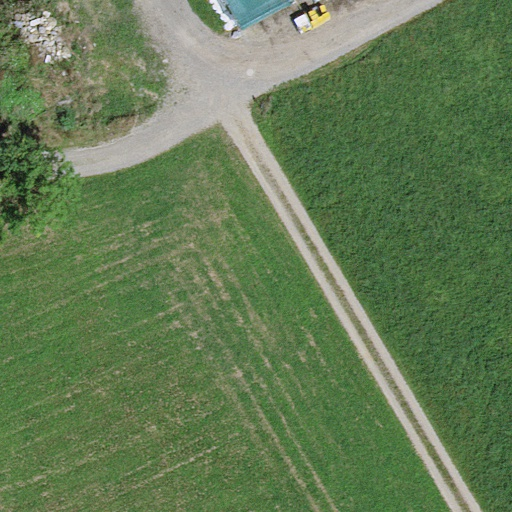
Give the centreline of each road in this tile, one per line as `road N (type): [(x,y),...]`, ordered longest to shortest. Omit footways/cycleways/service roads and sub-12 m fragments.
road 1 (track): [(457,511),(154,0)]
road 2 (track): [(0,151),(64,149),(212,100),(408,0)]
